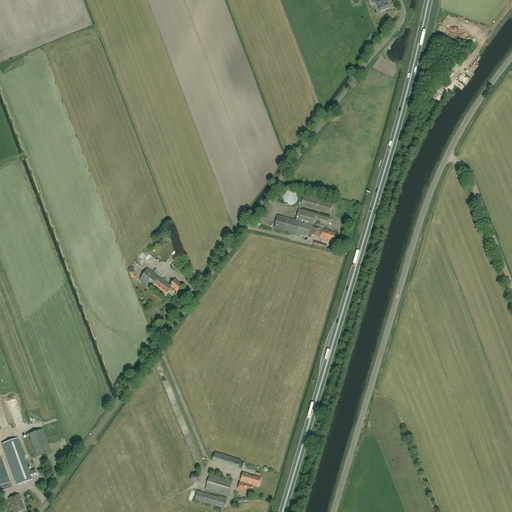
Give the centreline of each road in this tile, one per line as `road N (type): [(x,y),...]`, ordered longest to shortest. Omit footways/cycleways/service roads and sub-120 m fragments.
road 1 (unclassified): [(41,511),(398,25),(402,0)]
road 2 (trunk): [(282,511),(429,0)]
road 3 (tertiary): [(333,511),(421,215),(448,154)]
road 4 (unclassified): [(448,154),(473,182),(511,285)]
